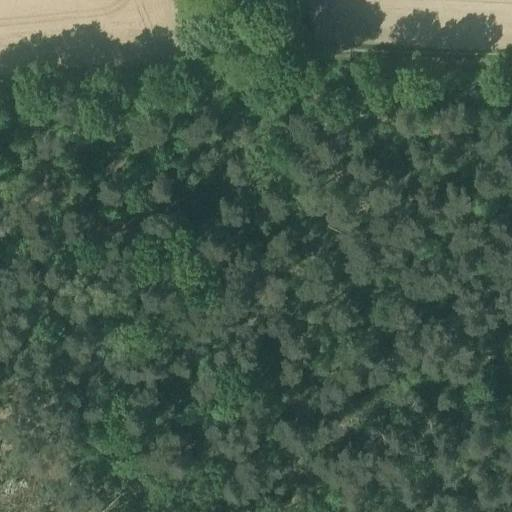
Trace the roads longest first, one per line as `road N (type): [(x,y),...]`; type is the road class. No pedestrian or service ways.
road 1 (track): [(0,77),(282,62)]
road 2 (track): [(511,65),(282,62)]
